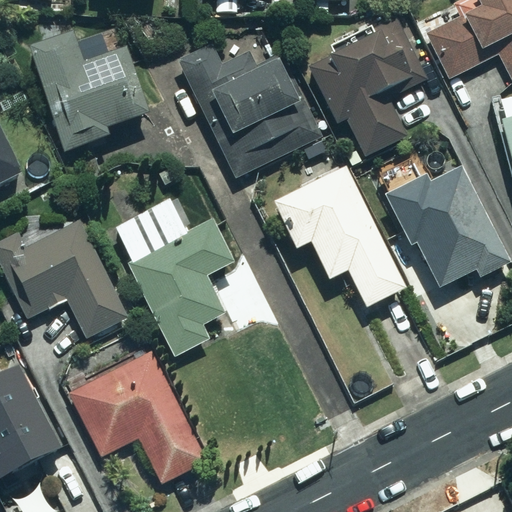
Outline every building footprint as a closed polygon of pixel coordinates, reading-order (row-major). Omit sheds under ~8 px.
[(511,0),(462,0),(422,22),(429,34),(422,38),(450,87),(493,63),(489,54),(499,49),(511,76),(511,0)] [(380,99),(425,76),(396,19),(329,53),(332,59),(309,71),(356,164),(401,141),(380,99)] [(66,40),(23,55),(59,159),(106,142),(104,136),(142,122),(119,56),(77,71),(66,40)] [(255,67),(253,50),(221,67),(211,47),(176,66),(237,180),(319,135),(277,56),(255,67)] [(511,103),(491,110),(511,185),(511,103)] [(0,188),(16,180),(0,148),(0,188)] [(473,288),(511,268),(511,262),(464,165),(429,183),(425,175),(386,194),(437,296),(469,280),(473,288)] [(293,257),(304,250),(326,286),(341,277),(366,316),(412,287),(337,168),(265,212),(293,257)] [(217,205),(194,171),(167,188),(190,222),(217,205)] [(114,228),(168,363),(210,346),(204,332),(224,325),(208,286),(230,277),(211,228),(178,241),(165,207),(114,228)] [(122,322),(120,311),(77,224),(0,262),(29,321),(63,304),(82,342),(122,322)] [(205,468),(147,357),(64,400),(98,463),(138,442),(163,490),(205,468)] [(0,478),(59,450),(18,367),(0,375),(0,478)]
